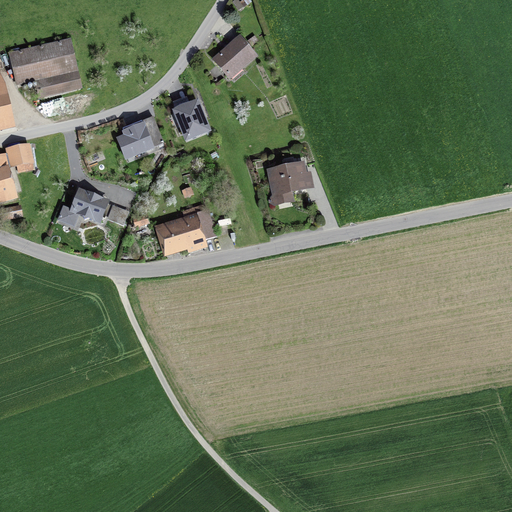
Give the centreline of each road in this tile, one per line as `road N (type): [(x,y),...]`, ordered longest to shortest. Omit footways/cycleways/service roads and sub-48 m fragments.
road 1 (tertiary): [(511,200),(134,271),(71,262),(0,236)]
road 2 (track): [(114,269),(152,363),(206,450),(270,511)]
road 3 (unclassified): [(0,143),(143,99),(163,86),(223,0)]
